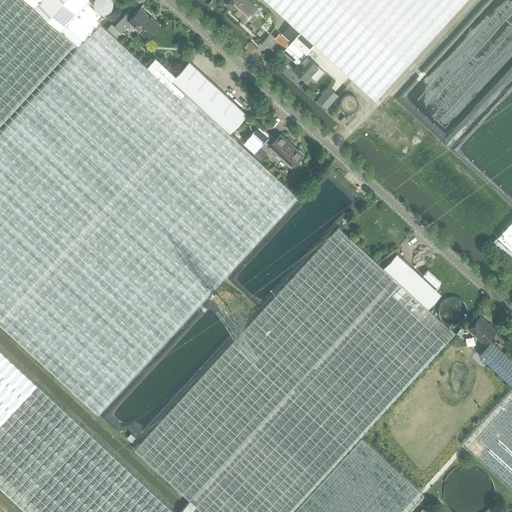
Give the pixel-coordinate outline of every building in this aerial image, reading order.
[(0,0),(0,124),(78,41),(33,0),(0,0)] [(96,19),(101,14),(86,1),(87,0),(33,0),(78,41),(82,44),(83,45),(101,23),(96,19)] [(256,8),(247,0),(229,0),(226,4),(236,14),(235,15),(242,22),(256,8)] [(265,0),(291,22),(300,30),(300,31),(315,44),(375,98),(436,31),(464,0),(265,0)] [(122,33),(131,23),(147,38),(159,25),(140,8),(132,16),(128,12),(114,26),(122,33)] [(299,197),(259,160),(252,154),(229,133),(147,66),(117,38),(122,33),(114,26),(111,23),(106,28),(101,23),(83,45),(82,44),(0,134),(0,321),(100,414),(216,287),(299,197)] [(289,42),(284,38),(279,33),(274,38),(284,48),(289,42)] [(296,36),(283,50),(297,63),(310,49),(296,36)] [(318,65),(306,55),(294,69),(306,80),(318,65)] [(229,133),(247,114),(189,61),(176,75),(156,56),(147,66),(229,133)] [(328,87),(318,98),(327,107),(337,95),(328,87)] [(358,106),(358,105),(357,101),(355,98),(354,96),(352,95),(348,94),(345,95),(343,95),(340,97),(339,99),(337,101),(337,105),(337,109),(339,113),(341,114),(343,115),(345,116),(347,116),(350,116),(352,115),(354,114),(355,113),(357,109),(358,106)] [(324,110),(327,107),(318,98),(315,101),(324,110)] [(259,126),(243,142),(254,152),(260,146),(270,135),(259,126)] [(260,146),(267,152),(268,153),(271,149),(292,167),(293,166),(295,168),(296,168),(297,168),(299,168),(300,166),(301,164),(300,163),(298,160),(303,154),(297,149),(295,150),(278,135),(275,139),(271,135),(270,135),(260,146)] [(261,146),(260,146),(254,152),(252,154),(259,160),(267,152),(261,146)] [(380,247),(391,235),(369,215),(359,227),(380,247)] [(511,217),(496,235),(511,249),(511,217)] [(289,511),(453,333),(427,309),(402,286),(383,268),(339,228),(136,450),(191,500),(180,511),(190,511),(196,505),(204,511),(289,511)] [(441,294),(414,269),(397,253),(383,268),(402,286),(427,309),(441,294)] [(464,309),(465,309),(464,306),(463,303),(462,301),(460,299),(459,298),(455,296),(453,295),(450,295),(447,296),(444,297),(442,298),(440,300),(439,302),(437,304),(437,307),(437,310),(437,313),(438,315),(439,317),(441,320),(443,321),(446,322),(448,323),(451,323),(456,322),(459,321),(460,319),(463,316),(464,314),(464,312),(464,309)] [(485,342),(496,330),(489,323),(487,325),(479,317),(469,328),(485,342)] [(511,358),(492,340),(479,355),(511,385),(511,358)] [(175,511),(46,393),(0,349),(0,486),(27,511),(175,511)] [(511,490),(511,387),(461,443),(511,490)] [(359,442),(294,511),(408,511),(421,498),(359,442)] [(494,491),(493,486),(492,482),(490,478),(487,474),(483,471),(479,469),(476,468),(471,467),(468,467),(465,467),(461,468),(457,471),(454,473),(450,477),(448,481),(447,486),(446,490),(447,495),(448,499),(450,504),(453,508),(456,510),(459,511),(480,511),(482,511),(486,508),(490,504),(492,500),(493,496),(494,491)]
